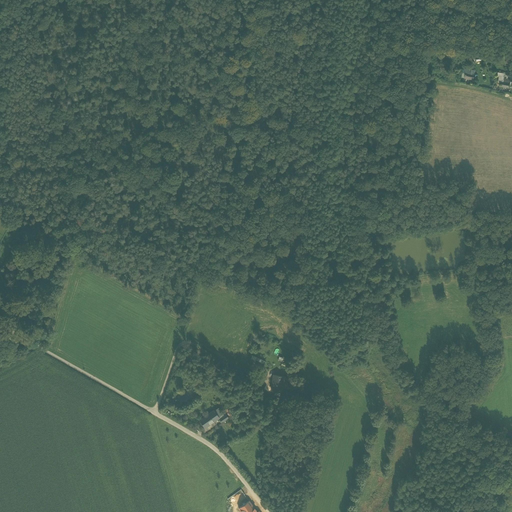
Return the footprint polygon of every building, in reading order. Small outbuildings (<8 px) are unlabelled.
[(464,78),(473,80),(475,71),(466,69),(464,78)] [(500,87),(509,88),(511,78),(508,78),(508,77),(511,77),(511,73),(506,72),(505,76),(506,76),(506,77),(499,76),(498,81),(501,81),(500,87)] [(271,391),(281,393),(282,388),(286,389),(288,377),(274,374),(273,380),(271,391)] [(199,420),(205,428),(214,421),(219,418),(219,419),(224,416),(218,408),(214,411),(213,411),(209,414),(199,420)] [(237,431),(239,435),(246,430),(242,424),(239,426),(241,429),(237,431)] [(240,511),(257,511),(249,500),(238,508),(240,511)]
